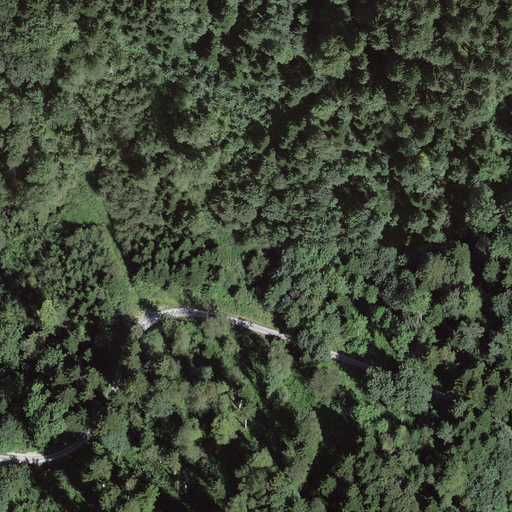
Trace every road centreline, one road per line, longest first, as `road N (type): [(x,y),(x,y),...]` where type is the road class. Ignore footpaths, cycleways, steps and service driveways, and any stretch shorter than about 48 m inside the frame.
road 1 (track): [(0,457),(43,459),(81,441),(105,411),(138,327),(181,311),(269,331),(412,382),(511,435)]
road 2 (track): [(101,0),(161,101),(195,203),(279,335)]
